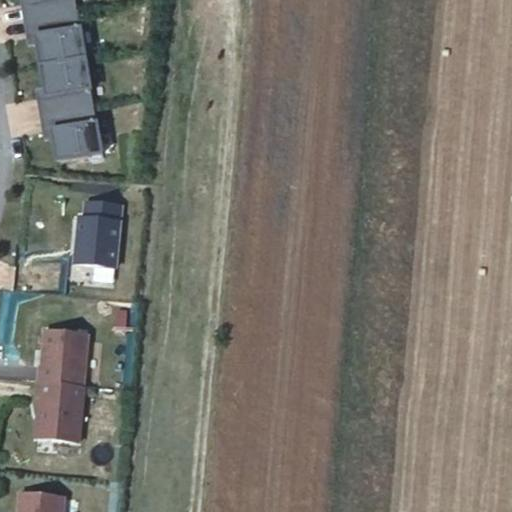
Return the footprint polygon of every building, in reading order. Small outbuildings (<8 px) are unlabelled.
[(30,0),(23,0),(27,20),(34,19),(30,0)] [(30,0),(34,19),(79,12),(76,0),(30,0)] [(79,12),(34,19),(38,44),(42,66),(89,58),(84,27),(81,27),(79,12)] [(27,20),(32,45),(38,44),(34,19),(27,20)] [(89,58),(42,66),(46,89),(50,113),(95,105),(92,90),(95,89),(89,58)] [(46,89),(39,90),(44,115),(50,113),(46,89)] [(95,105),(50,113),(55,138),(59,161),(105,153),(100,121),(97,122),(95,105)] [(50,113),(44,115),(48,139),(55,138),(50,113)] [(76,270),(119,273),(123,205),(80,203),(76,270)] [(34,379),(85,382),(88,333),(38,331),(34,379)] [(85,382),(34,379),(29,439),(81,443),(85,382)] [(64,511),(65,495),(15,492),(13,511),(64,511)]
